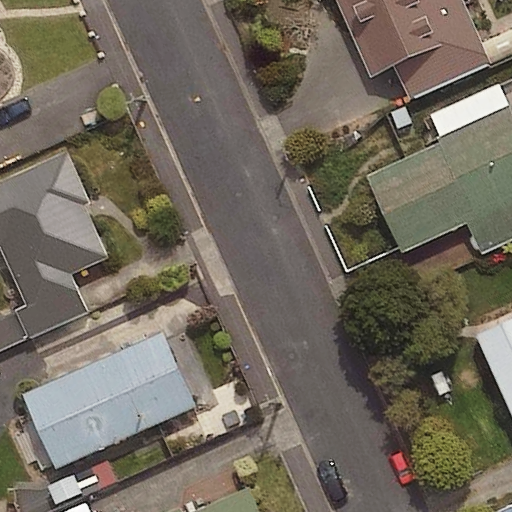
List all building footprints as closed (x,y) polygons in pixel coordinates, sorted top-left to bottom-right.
[(491,60),(464,0),(338,0),(370,70),(393,60),(409,96),(491,60)] [(511,108),(508,101),(362,171),(400,249),(465,218),(481,251),(511,236),(511,108)] [(91,198),(67,145),(0,174),(0,246),(19,290),(107,252),(84,201),(91,198)] [(511,409),(511,311),(475,328),(511,409)] [(196,400),(162,327),(21,390),(55,464),(196,400)] [(260,511),(248,483),(182,511),(260,511)]
